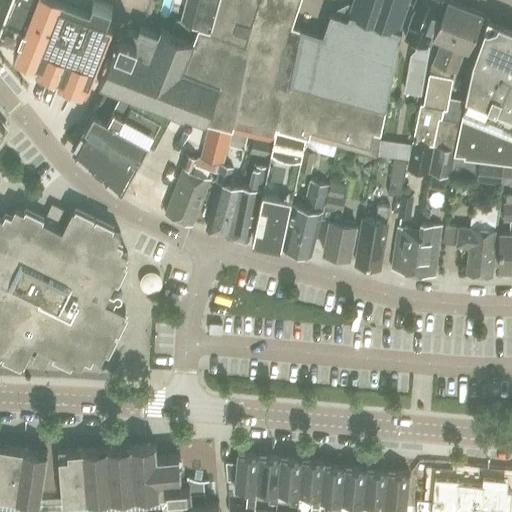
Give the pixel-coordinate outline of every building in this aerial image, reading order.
[(102,0),(9,0),(0,25),(0,33),(19,41),(15,52),(38,61),(37,66),(60,75),(59,77),(82,86),(113,4),(102,0)] [(276,123),(276,125),(305,134),(306,132),(376,153),(402,30),(398,28),(407,0),(352,0),(352,3),(348,2),(335,8),(333,12),(330,11),(323,33),(292,23),(299,0),(187,0),(182,21),(176,20),(174,32),(194,40),(182,71),(219,86),(204,121),(232,126),(231,130),(272,138),(275,123),(276,123)] [(426,42),(433,25),(437,16),(434,14),(439,0),(414,0),(414,3),(416,4),(409,21),(411,22),(405,36),(418,41),(415,58),(427,60),(429,43),(426,42)] [(469,48),(483,12),(452,0),(445,0),(434,29),(436,36),(442,38),(433,60),(454,69),(464,46),(469,48)] [(465,93),(466,93),(511,111),(511,26),(488,16),(473,56),(465,93)] [(112,49),(99,83),(107,86),(170,107),(204,121),(219,86),(182,71),(194,40),(174,32),(161,27),(158,32),(140,25),(138,31),(129,28),(118,32),(112,49)] [(445,116),(452,76),(429,72),(423,102),(420,102),(413,138),(455,148),(461,119),(445,116)] [(409,89),(422,92),(425,76),(412,73),(409,89)] [(157,141),(170,107),(107,86),(94,108),(73,146),(92,162),(104,171),(103,172),(122,188),(150,139),(157,141)] [(43,89),(32,99),(47,117),(59,107),(43,89)] [(222,161),(231,128),(209,122),(202,155),(222,161)] [(302,148),(305,134),(276,125),(273,141),(270,156),(268,163),(263,187),(252,238),(268,242),(269,243),(269,242),(280,245),(291,195),(281,193),(280,191),(294,185),(295,185),(298,168),(302,148)] [(15,139),(30,164),(43,156),(28,132),(15,139)] [(270,156),(273,141),(254,137),(250,152),(270,156)] [(434,144),(414,139),(408,165),(428,170),(434,145),(434,144)] [(399,141),(397,155),(409,157),(411,143),(399,141)] [(451,174),(452,168),(454,152),(455,148),(434,145),(429,171),(451,174)] [(316,151),(302,148),(298,168),(311,171),(316,151)] [(464,153),(454,152),(452,168),(477,171),(476,180),(501,182),(503,160),(464,155),(464,153)] [(388,192),(402,194),(403,189),(408,159),(394,157),(388,192)] [(263,187),(268,163),(255,161),(250,185),(230,181),(233,165),(222,163),(217,179),(219,179),(206,226),(248,237),(259,186),(263,187)] [(167,211),(194,222),(210,178),(183,168),(167,211)] [(310,253),(328,182),(310,177),(303,204),(294,202),(283,246),(310,253)] [(326,192),(341,195),(344,183),(329,180),(328,182),(326,192)] [(403,189),(402,194),(398,215),(410,217),(414,191),(403,189)] [(341,195),(326,192),(323,203),(339,206),(342,195),(341,195)] [(499,268),(511,267),(511,200),(504,201),(504,218),(511,218),(511,231),(499,231),(499,268)] [(379,266),(389,204),(377,202),(374,218),(363,217),(355,262),(379,266)] [(492,272),(498,208),(499,204),(478,202),(475,204),(474,211),(472,211),(471,226),(458,225),(457,243),(469,244),(467,270),(492,272)] [(115,299),(120,299),(121,293),(118,290),(113,293),(108,290),(127,252),(114,245),(121,231),(72,207),(62,228),(16,205),(9,218),(0,213),(0,349),(23,361),(33,342),(80,364),(87,351),(101,358),(125,309),(113,303),(115,299)] [(392,268),(433,274),(441,223),(429,221),(431,210),(423,209),(420,228),(399,224),(392,268)] [(350,256),(356,223),(329,218),(323,250),(350,256)] [(426,342),(425,316),(405,317),(407,343),(426,342)] [(209,332),(222,333),(223,323),(210,322),(209,332)] [(375,347),(389,346),(388,334),(374,334),(375,347)] [(0,493),(40,500),(48,450),(0,442),(0,493)] [(195,477),(188,474),(187,475),(188,475),(187,477),(181,478),(179,454),(157,455),(156,443),(60,450),(63,501),(167,492),(168,511),(219,511),(219,500),(206,501),(205,490),(204,479),(209,478),(209,477),(202,478),(195,477)] [(236,464),(226,463),(227,477),(235,478),(234,485),(247,487),(246,499),(255,499),(256,488),(255,487),(259,452),(237,450),(236,464)] [(277,501),(278,490),(277,490),(281,454),(259,452),(255,487),(256,488),(269,489),(268,501),(277,501)] [(299,499),(299,492),(298,491),(302,456),(281,454),(277,490),(278,490),(290,491),(289,502),(298,503),(299,499)] [(310,511),(319,511),(321,497),(324,463),(325,458),(302,456),(298,491),(299,492),(299,499),(312,500),(310,511)] [(342,511),(343,499),(342,499),(345,465),(324,463),(321,497),(334,498),(333,510),(342,511)] [(367,467),(345,465),(342,499),(343,499),(355,500),(354,511),(363,511),(365,501),(363,501),(367,467)] [(388,469),(367,467),(363,501),(365,501),(377,502),(376,511),(385,511),(386,503),(385,503),(388,469)] [(407,511),(411,471),(388,469),(385,503),(386,503),(398,504),(397,511),(407,511)] [(431,499),(416,498),(415,511),(505,511),(505,509),(511,509),(511,492),(511,486),(508,487),(509,475),(482,473),(481,480),(459,478),(460,475),(434,473),(431,499)] [(246,504),(245,511),(253,511),(254,506),(255,499),(246,499),(246,504)]
